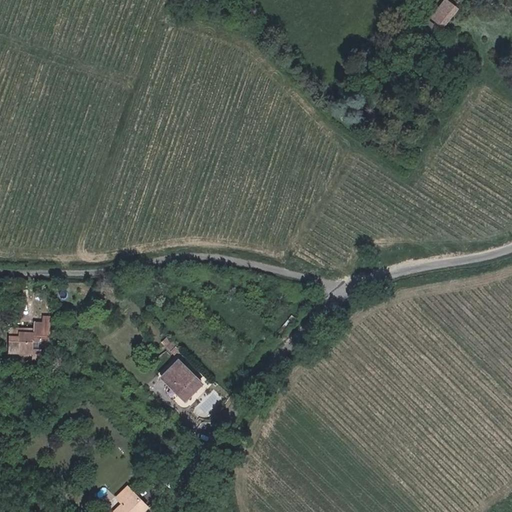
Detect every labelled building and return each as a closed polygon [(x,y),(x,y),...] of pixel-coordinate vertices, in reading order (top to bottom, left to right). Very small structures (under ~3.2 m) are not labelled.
[(457,8),(446,0),(444,0),(432,17),(443,26),(457,8)] [(430,21),(423,29),(428,33),(435,25),(430,21)] [(19,330),(19,327),(9,326),(7,350),(31,352),(31,358),(41,359),(42,348),(34,347),(34,337),(51,339),(53,315),(44,314),(43,322),(34,321),(33,328),(33,331),(19,330)] [(165,377),(187,400),(204,383),(182,360),(165,377)] [(113,511),(143,511),(150,506),(134,489),(121,501),(123,503),(113,511)]
